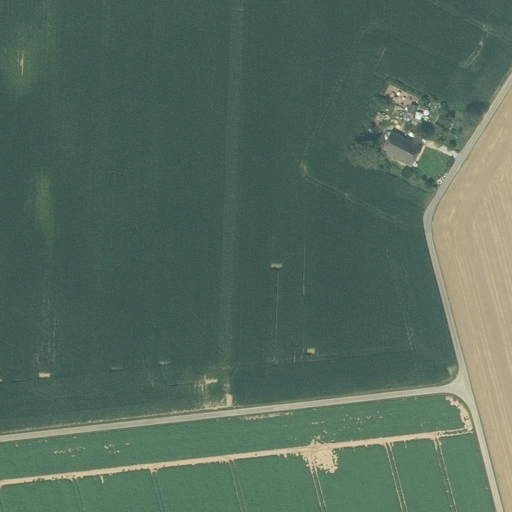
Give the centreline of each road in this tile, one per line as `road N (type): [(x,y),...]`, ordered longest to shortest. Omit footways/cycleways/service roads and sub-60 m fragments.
road 1 (track): [(467,388),(0,439)]
road 2 (unclassified): [(500,511),(423,218),(511,77)]
